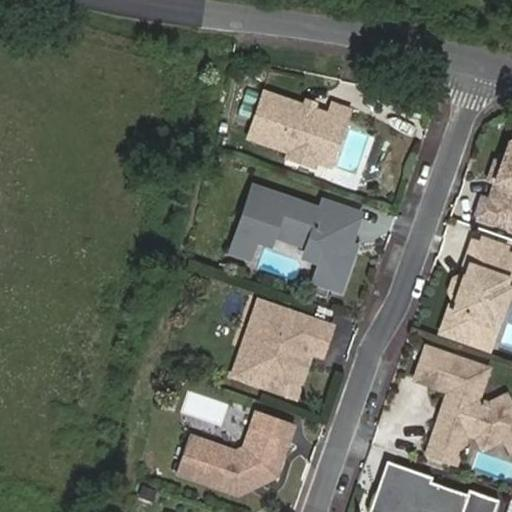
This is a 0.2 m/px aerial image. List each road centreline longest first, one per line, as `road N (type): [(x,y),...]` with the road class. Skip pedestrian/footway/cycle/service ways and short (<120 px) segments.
road 1 (residential): [(314,511),(372,347),(401,297),(482,57)]
road 2 (residential): [(482,57),(133,0)]
